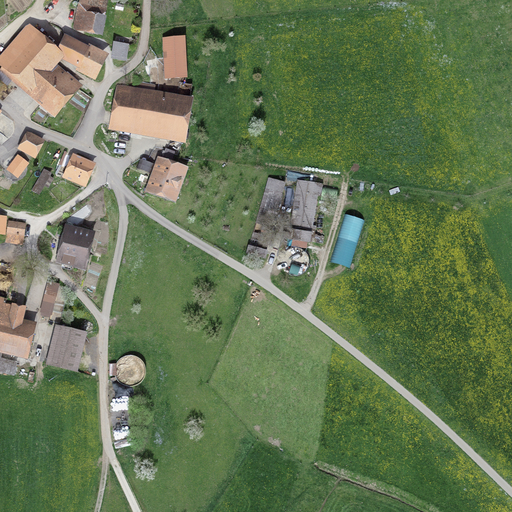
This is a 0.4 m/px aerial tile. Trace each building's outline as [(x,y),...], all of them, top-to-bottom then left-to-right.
[(101,32),(104,18),(101,18),(105,1),(99,0),(80,0),(75,27),(101,32)] [(79,85),(68,75),(63,81),(48,68),(58,56),(28,29),(0,61),(6,67),(0,75),(0,78),(7,84),(15,75),(56,111),(79,85)] [(184,38),(164,39),(166,78),(186,77),(184,38)] [(66,39),(59,56),(79,65),(78,68),(94,75),(103,54),(66,39)] [(115,44),(113,58),(126,60),(128,46),(115,44)] [(106,110),(103,124),(183,138),(189,104),(153,97),(155,86),(132,82),(131,87),(120,85),(115,112),(106,110)] [(29,139),(24,147),(34,152),(38,144),(29,139)] [(66,178),(67,175),(84,183),(91,167),(74,159),(76,157),(65,152),(56,173),(66,178)] [(158,158),(145,154),(142,163),(156,167),(158,158)] [(16,157),(10,165),(20,173),(26,165),(16,157)] [(160,162),(150,190),(173,199),(183,170),(160,162)] [(44,171),(33,190),(39,194),(50,174),(44,171)] [(269,179),(248,253),(263,257),(284,183),(269,179)] [(299,182),(290,239),(309,242),(316,195),(320,196),(321,186),(299,182)] [(332,259),(351,265),(366,216),(347,211),(332,259)] [(8,235),(7,242),(22,244),(25,226),(8,223),(7,235),(8,235)] [(76,266),(77,261),(85,263),(92,235),(67,228),(58,262),(76,266)] [(70,288),(51,283),(44,313),(63,317),(70,288)] [(0,352),(24,358),(31,329),(19,326),(24,309),(5,304),(6,300),(0,298),(0,352)] [(60,328),(51,364),(76,371),(85,334),(60,328)] [(117,369),(118,376),(121,382),(126,386),(132,387),(139,386),(144,383),(148,377),(149,370),(147,364),(143,359),(137,356),(130,356),(124,358),(120,363),(117,369)] [(12,361),(0,358),(0,370),(9,373),(12,361)]
